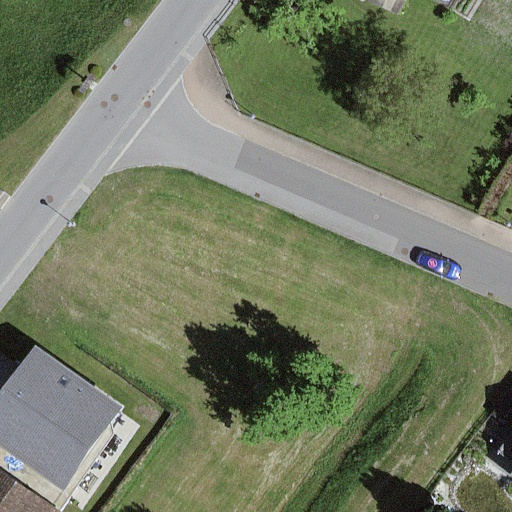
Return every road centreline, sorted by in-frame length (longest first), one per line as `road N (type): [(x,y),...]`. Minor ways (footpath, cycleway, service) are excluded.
road 1 (residential): [(511,274),(130,101)]
road 2 (residential): [(130,101),(0,272)]
road 3 (residential): [(207,0),(130,101)]
